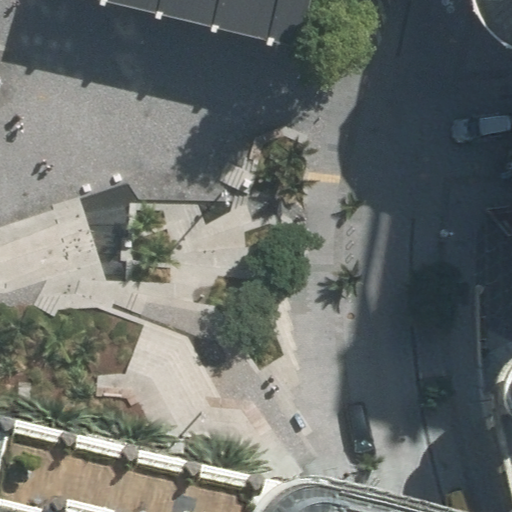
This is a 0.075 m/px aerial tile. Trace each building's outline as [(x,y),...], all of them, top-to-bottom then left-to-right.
[(138,0),(316,48),(330,0),(138,0)] [(511,0),(503,0),(511,14),(511,0)] [(511,370),(505,373),(497,381),(491,392),(489,403),(491,414),(496,424),(505,432),(511,435),(511,370)] [(303,418),(300,412),(294,415),(300,426),(306,423),(303,418)] [(511,511),(511,435),(505,432),(496,424),(491,414),(508,511),(511,511)] [(322,511),(295,477),(261,503),(268,511),(322,511)]
